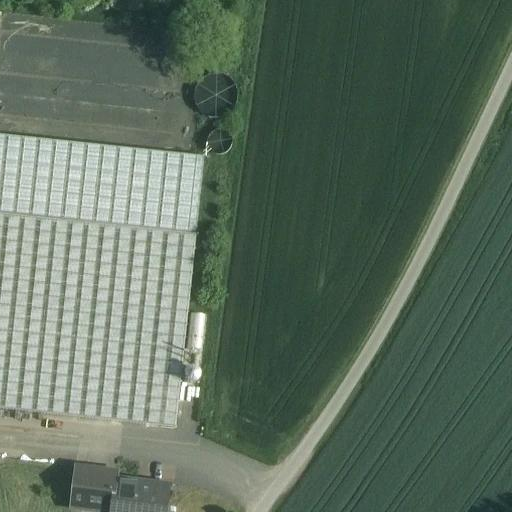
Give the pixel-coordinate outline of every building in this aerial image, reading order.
[(194,104),(199,112),(205,117),(214,120),(222,119),(230,115),(236,108),(238,100),(238,92),(234,84),(228,78),(221,75),(212,75),(203,78),(197,85),(193,94),(194,104)] [(207,148),(210,152),(214,155),(219,156),(224,155),(229,152),(231,148),(232,143),(232,138),(229,134),(225,131),(220,130),(216,130),(211,133),(207,137),(206,142),(207,148)] [(0,136),(0,215),(195,236),(204,158),(177,155),(0,136)] [(0,411),(175,429),(195,236),(0,215),(0,411)] [(205,339),(206,314),(193,314),(192,339),(205,339)] [(187,379),(188,382),(190,383),(193,384),(195,384),(197,382),(199,380),(200,378),(200,375),(198,372),(196,370),(192,370),(190,371),(188,372),(187,374),(186,377),(187,379)] [(117,475),(77,470),(72,508),(100,511),(110,511),(114,481),(116,481),(117,475)] [(116,481),(114,481),(110,511),(166,511),(169,492),(138,489),(139,483),(116,481)]
